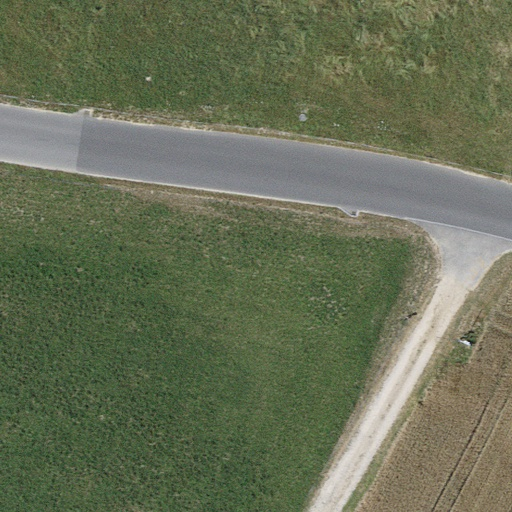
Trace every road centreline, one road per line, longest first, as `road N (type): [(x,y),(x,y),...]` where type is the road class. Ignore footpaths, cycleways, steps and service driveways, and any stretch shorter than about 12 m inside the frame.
road 1 (tertiary): [(511,213),(0,133)]
road 2 (track): [(492,207),(477,249),(324,511)]
